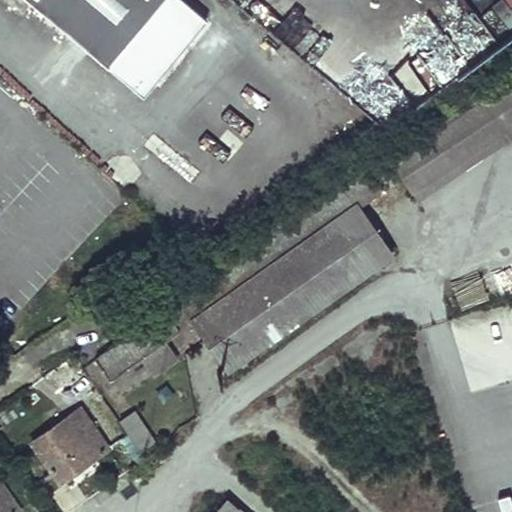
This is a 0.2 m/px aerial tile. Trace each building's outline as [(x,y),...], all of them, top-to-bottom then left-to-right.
[(166,0),(35,0),(112,64),(166,0)] [(511,0),(501,0),(511,13),(511,0)] [(463,27),(452,15),(431,35),(442,47),(463,27)] [(223,63),(263,89),(272,75),(232,49),(223,63)] [(433,122),(459,162),(511,128),(511,80),(479,102),(474,95),(433,122)] [(197,90),(179,108),(201,128),(219,110),(197,90)] [(222,152),(254,179),(274,156),(236,123),(221,141),(227,146),(222,152)] [(155,131),(140,148),(186,187),(200,169),(155,131)] [(439,132),(395,160),(415,190),(459,162),(439,132)] [(379,190),(361,164),(340,177),(341,180),(179,296),(230,368),(394,254),(358,204),(379,190)] [(181,330),(166,310),(98,358),(113,379),(181,330)] [(110,447),(82,407),(35,440),(62,480),(110,447)] [(135,409),(117,421),(137,453),(155,441),(135,409)] [(0,511),(17,511),(20,510),(0,480),(0,511)]
